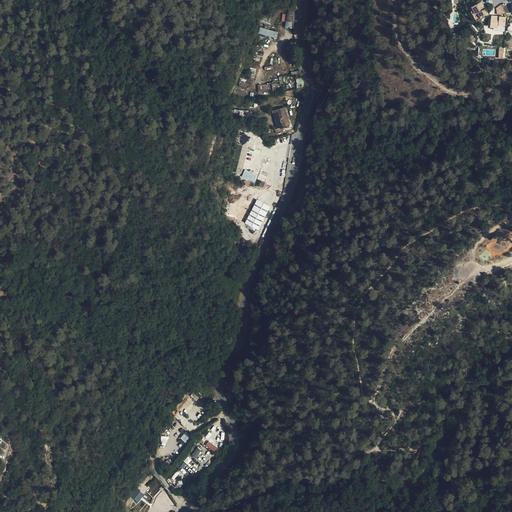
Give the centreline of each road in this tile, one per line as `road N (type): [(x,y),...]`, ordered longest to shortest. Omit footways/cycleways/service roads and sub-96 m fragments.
road 1 (residential): [(183,509),(228,461),(233,444),(227,370),(246,293),(289,193),(306,103),(302,0)]
road 2 (unclassified): [(511,351),(445,431),(421,478),(300,478),(222,508),(183,509)]
